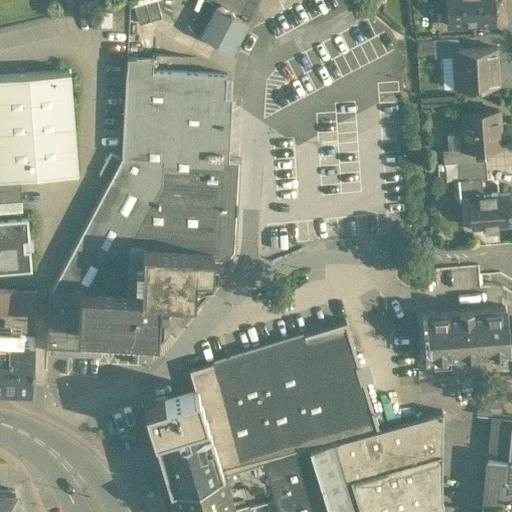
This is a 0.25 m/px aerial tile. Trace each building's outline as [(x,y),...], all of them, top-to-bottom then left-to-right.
[(493,0),(446,0),(447,24),(494,22),(493,0)] [(248,21),(216,4),(200,34),(232,51),(248,21)] [(457,37),(432,39),(433,52),(453,51),(453,49),(458,49),(457,37)] [(458,49),(453,49),(453,51),(455,86),(498,84),(495,46),(458,49)] [(109,178),(51,287),(50,287),(48,328),(77,329),(80,288),(140,292),(143,244),(213,249),(213,250),(231,246),(236,160),(222,159),(226,73),(126,67),(122,154),(122,155),(121,155),(120,157),(109,178)] [(69,69),(0,74),(0,176),(77,170),(69,69)] [(497,109),(462,111),(463,127),(458,127),(459,135),(464,135),(465,147),(465,148),(474,148),(504,146),(503,131),(499,131),(497,109)] [(465,147),(443,149),(444,163),(458,162),(475,160),(474,148),(465,148),(465,147)] [(110,151),(99,172),(109,178),(120,157),(110,151)] [(475,160),(458,162),(459,179),(459,180),(482,178),(487,177),(486,159),(475,160)] [(20,175),(0,176),(0,199),(21,198),(20,175)] [(509,192),(483,194),(482,178),(459,180),(459,179),(457,182),(458,196),(469,195),(471,227),(485,226),(486,231),(497,230),(497,225),(511,223),(509,192)] [(28,216),(0,218),(0,270),(31,268),(28,216)] [(213,249),(143,244),(140,292),(158,294),(193,296),(210,276),(211,271),(213,250),(213,249)] [(0,288),(0,289),(1,307),(35,304),(34,286),(0,288)] [(140,292),(80,288),(77,329),(156,334),(157,312),(164,313),(165,312),(166,298),(157,297),(158,294),(140,292)] [(492,306),(472,308),(472,307),(458,308),(459,309),(425,311),(429,356),(508,349),(505,305),(492,306)] [(346,319),(189,366),(195,386),(144,402),(169,487),(170,487),(224,471),(232,469),(232,470),(264,460),(310,446),(312,446),(379,427),(346,319)] [(0,333),(0,381),(31,383),(34,335),(0,333)] [(502,399),(479,397),(477,414),(492,415),(501,416),(502,399)] [(312,446),(310,446),(321,484),(322,487),(330,511),(421,511),(443,506),(440,498),(441,498),(440,495),(440,437),(442,410),(312,446)] [(511,417),(501,416),(492,415),(488,456),(505,458),(508,458),(511,419),(511,417)] [(310,446),(264,460),(275,498),(278,511),(288,511),(291,511),(286,495),(305,490),(311,511),(330,511),(322,487),(321,484),(310,446)] [(505,458),(488,456),(484,506),(502,500),(501,494),(505,458)] [(511,511),(511,458),(508,458),(505,458),(501,494),(502,500),(505,511),(511,511)] [(264,460),(232,470),(232,469),(224,471),(228,486),(242,482),(243,483),(249,489),(270,483),(264,460)] [(224,471),(170,487),(173,498),(170,499),(173,511),(225,511),(235,509),(228,486),(224,471)] [(22,511),(15,489),(0,488),(0,511),(22,511)] [(278,511),(275,498),(263,501),(266,511),(278,511)] [(484,506),(477,508),(478,511),(505,511),(502,500),(484,506)]
